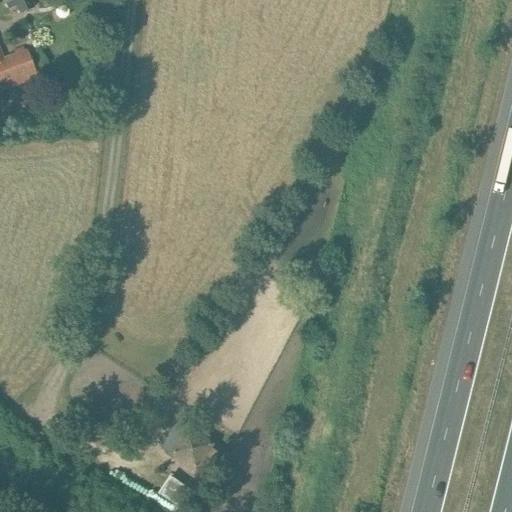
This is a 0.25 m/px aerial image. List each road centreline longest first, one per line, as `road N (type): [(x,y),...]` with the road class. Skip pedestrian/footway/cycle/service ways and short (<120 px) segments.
road 1 (track): [(0,484),(51,403),(96,277),(131,0)]
road 2 (motorway): [(511,133),(417,511)]
